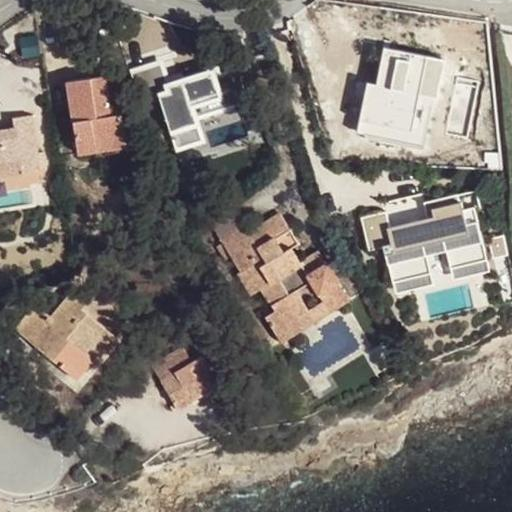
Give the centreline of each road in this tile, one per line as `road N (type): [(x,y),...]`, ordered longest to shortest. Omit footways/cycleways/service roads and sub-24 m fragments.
road 1 (unknown): [(316,0),(315,139),(365,246)]
road 2 (residential): [(293,0),(249,16),(192,17),(151,0)]
